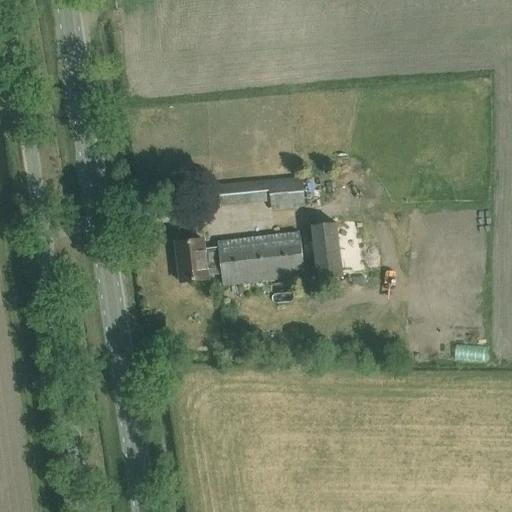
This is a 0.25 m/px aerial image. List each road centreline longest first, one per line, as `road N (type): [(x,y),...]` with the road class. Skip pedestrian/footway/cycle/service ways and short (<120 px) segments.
road 1 (secondary): [(144,511),(65,0)]
road 2 (unclassified): [(85,511),(8,0)]
